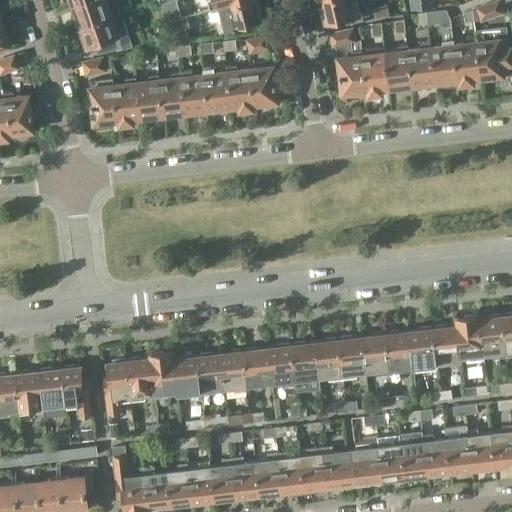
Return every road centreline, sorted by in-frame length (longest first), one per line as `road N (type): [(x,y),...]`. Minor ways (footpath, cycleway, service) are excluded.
road 1 (tertiary): [(92,316),(511,266)]
road 2 (residential): [(322,150),(73,184)]
road 3 (residential): [(511,127),(322,150)]
road 4 (residential): [(73,184),(28,0)]
road 5 (residential): [(322,150),(287,0)]
road 6 (residential): [(92,316),(73,184)]
